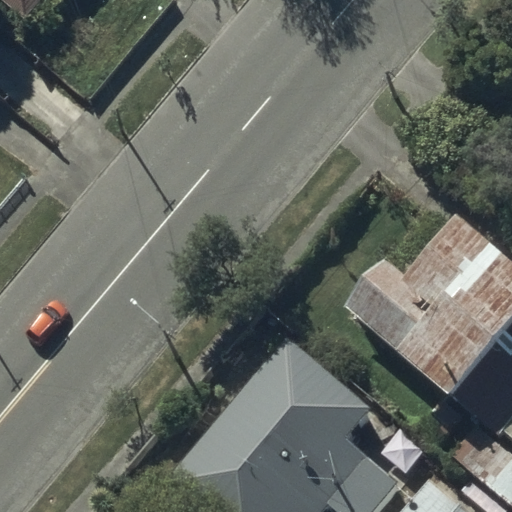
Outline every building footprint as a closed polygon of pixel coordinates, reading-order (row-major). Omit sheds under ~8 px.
[(0,0),(0,24),(29,48),(65,0),(0,0)] [(384,253),(346,297),(499,428),(511,411),(511,252),(456,207),(446,219),(436,211),(395,262),(384,253)] [(376,405),(288,332),(165,481),(203,511),(322,511),(329,505),(337,511),(371,511),(398,481),(347,439),(376,405)] [(511,511),(511,468),(485,445),(461,473),(507,511),(511,511)] [(469,511),(434,478),(401,511),(469,511)]
